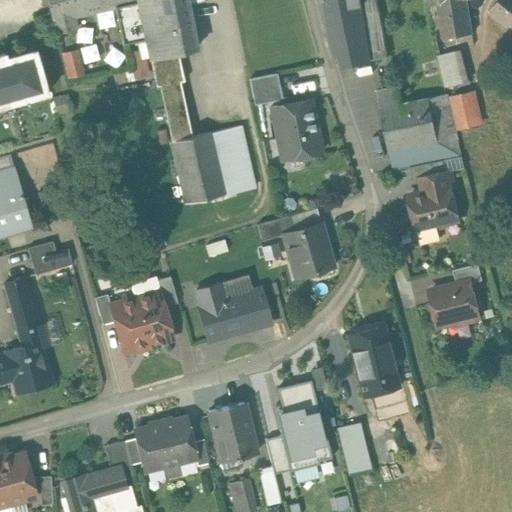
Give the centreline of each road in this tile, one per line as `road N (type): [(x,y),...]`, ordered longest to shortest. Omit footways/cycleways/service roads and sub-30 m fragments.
road 1 (residential): [(313,0),(373,194),(373,237),(354,280),(296,339),(248,363),(0,435)]
road 2 (track): [(249,115),(267,194),(250,239),(255,263)]
